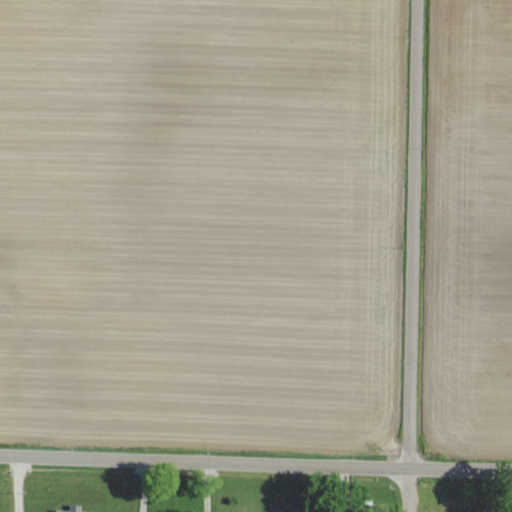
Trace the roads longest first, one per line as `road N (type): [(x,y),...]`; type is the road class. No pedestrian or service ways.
road 1 (tertiary): [(511,472),(0,456)]
road 2 (residential): [(410,511),(417,0)]
